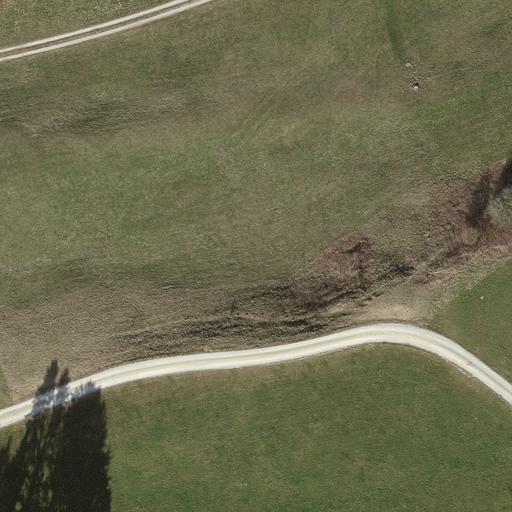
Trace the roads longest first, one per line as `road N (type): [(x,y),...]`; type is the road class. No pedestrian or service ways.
road 1 (track): [(511,395),(430,340),(392,332),(122,373),(0,419)]
road 2 (track): [(0,59),(197,0)]
